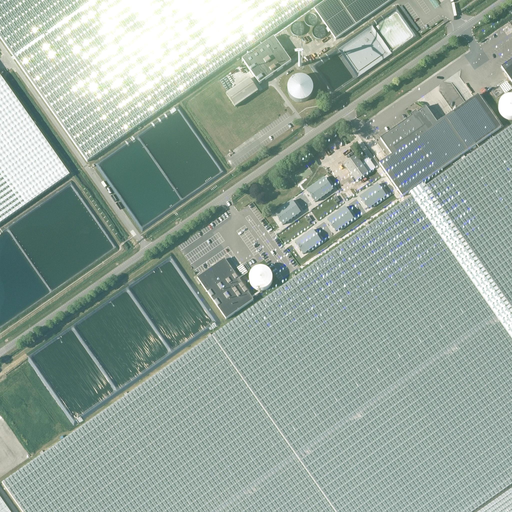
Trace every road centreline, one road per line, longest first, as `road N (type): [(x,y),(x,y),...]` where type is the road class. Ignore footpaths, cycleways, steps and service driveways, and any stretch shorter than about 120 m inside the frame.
road 1 (tertiary): [(0,351),(503,0)]
road 2 (unknown): [(147,249),(0,44)]
